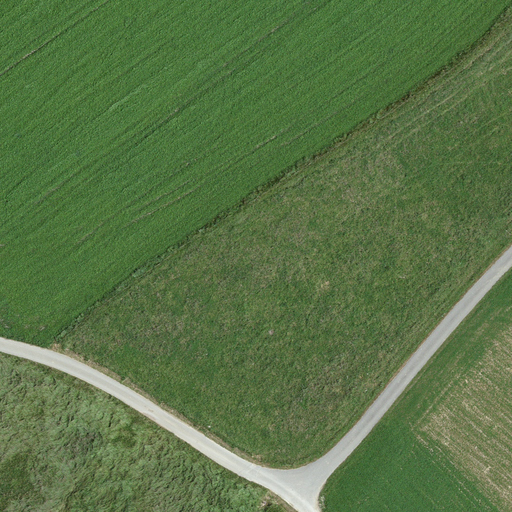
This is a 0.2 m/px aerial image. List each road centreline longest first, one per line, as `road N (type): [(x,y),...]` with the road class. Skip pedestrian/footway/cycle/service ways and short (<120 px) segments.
road 1 (track): [(0,344),(92,376),(307,511)]
road 2 (track): [(292,497),(511,256)]
